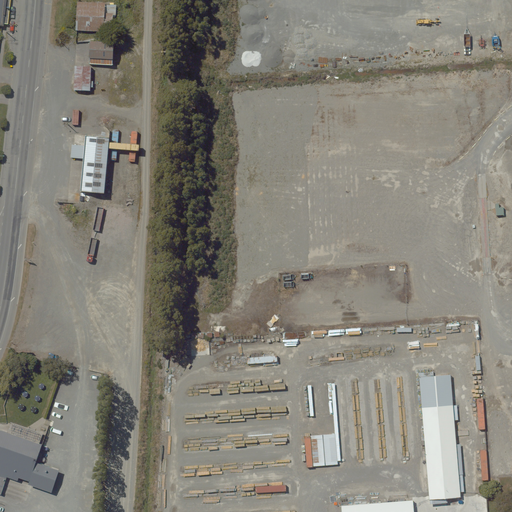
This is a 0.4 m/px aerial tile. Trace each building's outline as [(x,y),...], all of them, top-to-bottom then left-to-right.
[(106,0),(65,0),(67,27),(107,25),(106,0)] [(103,34),(81,34),(82,54),(104,53),(103,34)] [(92,64),(75,63),(74,88),(91,89),(92,64)] [(103,133),(77,131),(73,184),(98,186),(103,133)] [(443,366),(412,369),(423,491),(454,488),(443,366)] [(501,407),(478,409),(484,468),(506,466),(506,459),(510,459),(508,434),(503,434),(501,407)] [(34,436),(0,425),(0,473),(21,480),(34,436)] [(327,429),(300,431),(303,462),(329,460),(327,429)] [(402,511),(401,492),(332,498),(333,511),(402,511)]
